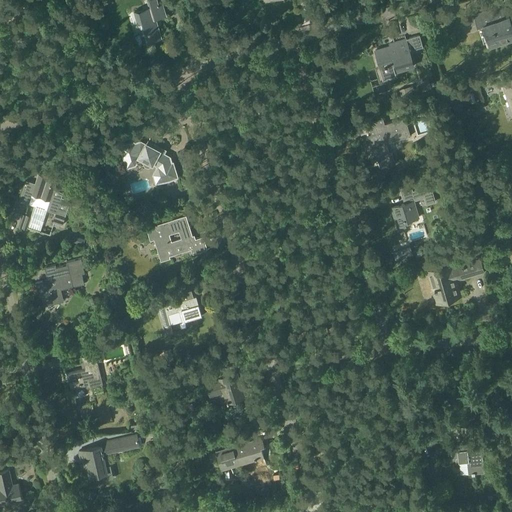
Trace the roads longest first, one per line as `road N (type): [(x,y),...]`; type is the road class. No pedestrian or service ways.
road 1 (residential): [(389,350),(291,41)]
road 2 (residential): [(269,360),(179,75)]
road 3 (residential): [(56,511),(0,262)]
road 4 (residential): [(0,128),(179,75)]
road 5 (residential): [(316,507),(269,360)]
road 6 (residential): [(291,41),(429,0)]
road 7 (residential): [(389,350),(511,336)]
road 8 (residential): [(269,360),(389,350)]
